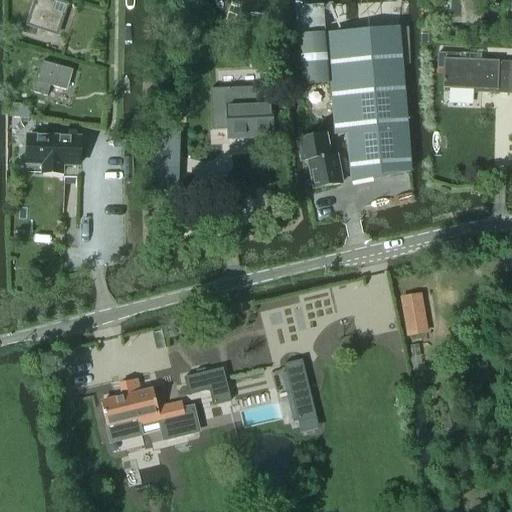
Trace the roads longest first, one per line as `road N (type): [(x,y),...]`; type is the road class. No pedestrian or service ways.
road 1 (residential): [(0,342),(404,241),(511,224)]
road 2 (track): [(92,158),(111,135),(116,0)]
